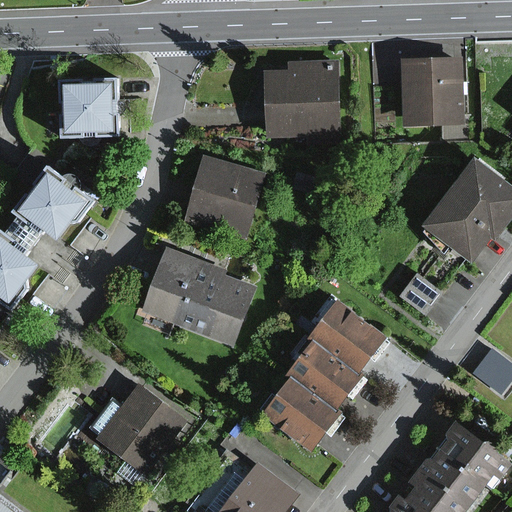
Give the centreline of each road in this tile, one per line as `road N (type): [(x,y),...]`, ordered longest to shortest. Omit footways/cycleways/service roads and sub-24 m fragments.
road 1 (residential): [(0,419),(86,309),(126,242),(151,185),(186,30)]
road 2 (tertiary): [(186,30),(511,17)]
road 3 (residential): [(333,511),(511,267)]
road 4 (tertiary): [(0,35),(186,30)]
